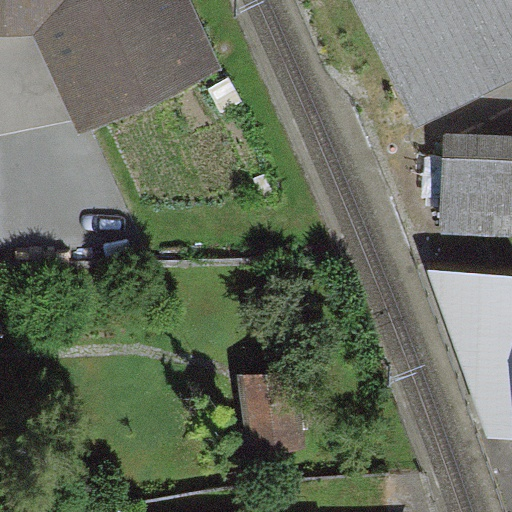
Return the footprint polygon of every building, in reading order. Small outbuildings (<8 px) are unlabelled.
[(194,0),(0,0),(0,26),(33,25),(79,123),(221,58),(194,0)] [(511,0),(362,0),(417,114),(511,66),(511,0)] [(511,123),(444,120),(439,226),(511,228),(511,123)] [(511,261),(429,258),(490,427),(511,428),(511,261)] [(294,359),(237,366),(248,447),(305,439),(294,359)]
